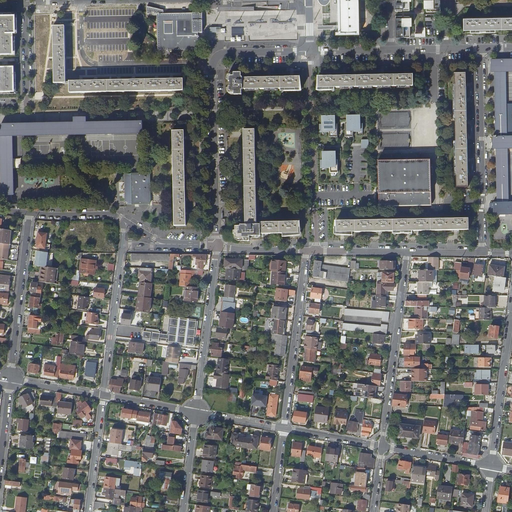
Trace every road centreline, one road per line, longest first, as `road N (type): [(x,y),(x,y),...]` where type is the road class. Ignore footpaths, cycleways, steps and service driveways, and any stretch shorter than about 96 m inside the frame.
road 1 (residential): [(481,253),(480,48)]
road 2 (residential): [(309,51),(316,251)]
road 3 (residential): [(406,251),(382,446)]
road 4 (residential): [(81,0),(82,50),(91,62),(212,68)]
road 5 (residential): [(284,428),(307,250)]
road 6 (residential): [(216,245),(212,68)]
road 7 (residential): [(216,245),(195,412)]
road 8 (residential): [(10,378),(29,212)]
road 9 (residential): [(491,466),(511,313)]
road 10 (residential): [(102,395),(121,245)]
road 11 (residential): [(0,105),(27,100),(25,1)]
